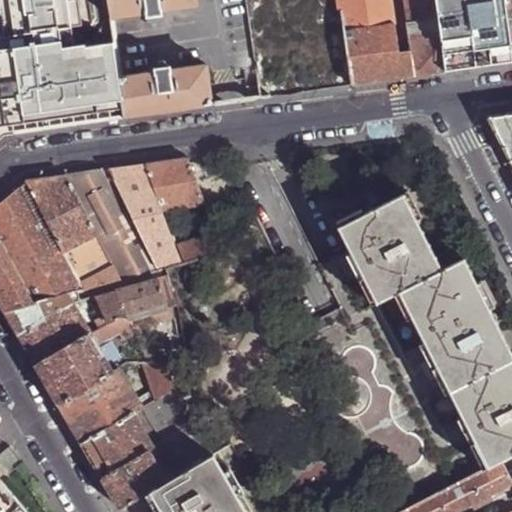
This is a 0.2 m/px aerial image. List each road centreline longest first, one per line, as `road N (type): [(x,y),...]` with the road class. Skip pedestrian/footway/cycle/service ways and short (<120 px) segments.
road 1 (unclassified): [(448,98),(21,155),(0,173)]
road 2 (residential): [(0,361),(90,511)]
road 3 (residential): [(511,223),(448,98)]
